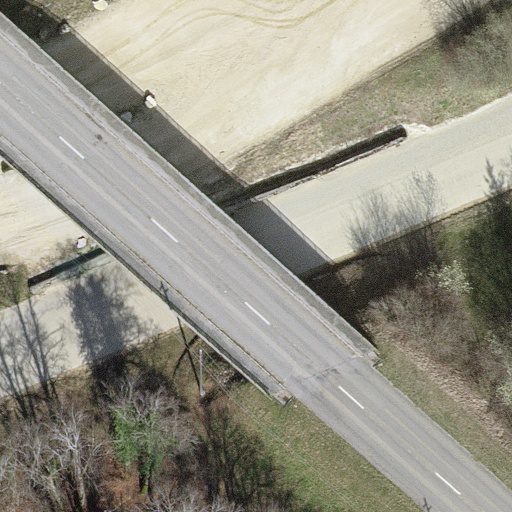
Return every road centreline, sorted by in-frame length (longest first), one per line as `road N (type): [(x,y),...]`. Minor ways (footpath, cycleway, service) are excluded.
road 1 (secondary): [(472,511),(0,91)]
road 2 (track): [(276,0),(0,170)]
